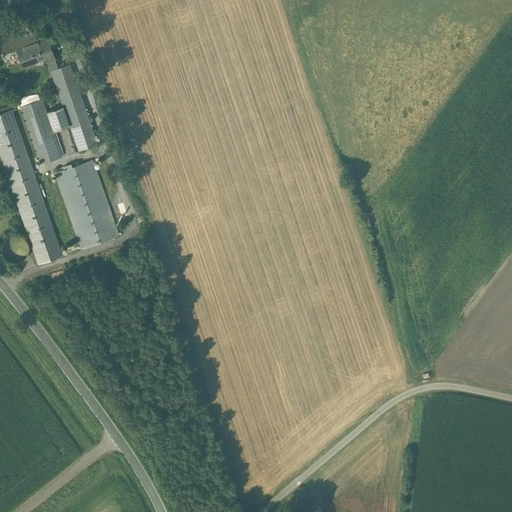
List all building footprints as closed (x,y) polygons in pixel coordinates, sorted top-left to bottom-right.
[(34,30),(0,41),(0,48),(2,53),(16,48),(22,66),(35,62),(34,59),(44,55),(46,60),(47,60),(54,57),(47,36),(37,39),(34,30)] [(47,60),(51,70),(58,68),(54,57),(47,60)] [(58,68),(51,70),(78,150),(97,144),(69,64),(58,68)] [(40,99),(20,106),(40,164),(60,157),(40,99)] [(11,109),(0,112),(0,149),(39,263),(61,256),(11,109)] [(92,160),(54,173),(80,249),(119,235),(92,160)] [(9,237),(7,239),(6,240),(5,242),(4,244),(3,246),(3,248),(3,250),(4,252),(5,254),(6,256),(7,258),(9,259),(11,260),(13,261),(15,261),(17,261),(19,261),(21,260),(23,259),(25,258),(26,257),(28,255),(29,253),(29,251),(29,249),(29,247),(29,245),(28,243),(27,241),(26,239),(25,238),(23,237),(21,236),(19,235),(17,235),(15,235),(13,236),(11,236),(9,237)]
